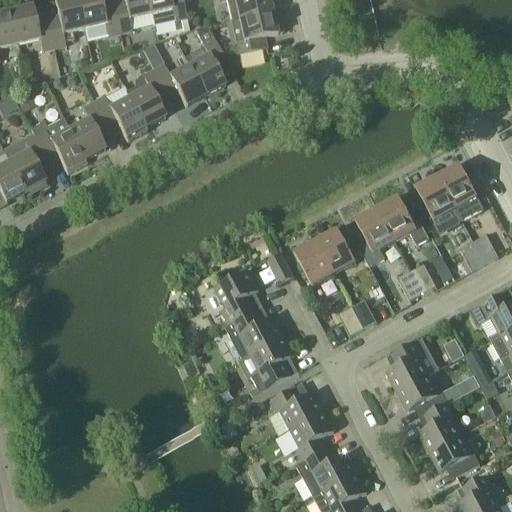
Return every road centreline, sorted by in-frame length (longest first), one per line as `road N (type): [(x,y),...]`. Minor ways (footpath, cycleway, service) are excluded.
road 1 (residential): [(0,247),(320,80)]
road 2 (residential): [(511,190),(456,88),(436,76),(320,80)]
road 3 (residential): [(333,375),(511,273)]
road 4 (residential): [(406,511),(333,375)]
